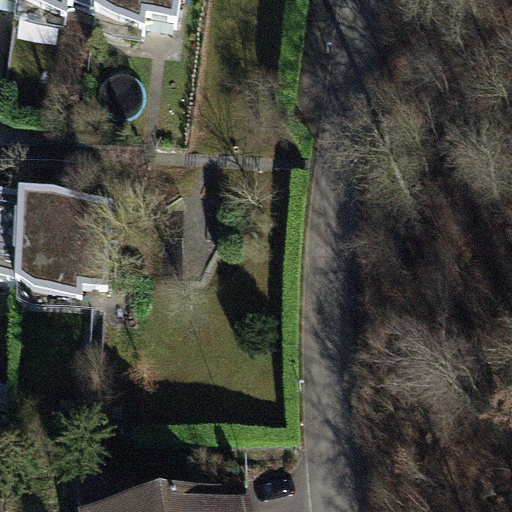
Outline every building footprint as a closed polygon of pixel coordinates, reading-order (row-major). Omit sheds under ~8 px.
[(102,0),(22,0),(22,4),(22,9),(65,24),(69,9),(101,13),(102,0)] [(182,0),(102,0),(101,13),(100,19),(144,34),(147,19),(179,23),(182,0)] [(23,204),(0,203),(0,285),(19,286),(23,204)] [(114,207),(23,204),(19,286),(19,291),(83,304),(85,288),(109,289),(114,207)] [(223,498),(138,511),(137,511),(133,488),(85,496),(87,511),(245,511),(244,506),(225,510),(223,498)]
